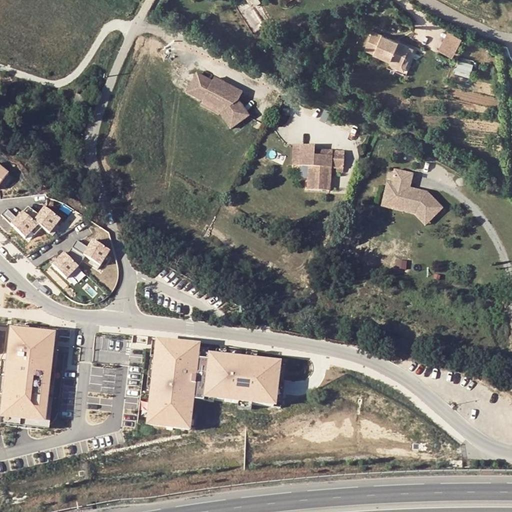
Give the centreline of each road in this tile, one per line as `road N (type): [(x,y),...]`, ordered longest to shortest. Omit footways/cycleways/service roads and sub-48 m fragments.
road 1 (unclassified): [(511,453),(481,441),(378,364),(300,344),(122,320)]
road 2 (residential): [(147,0),(93,143),(126,274),(122,320)]
road 3 (trunk): [(511,493),(211,511)]
road 4 (residential): [(0,261),(56,309),(122,320)]
